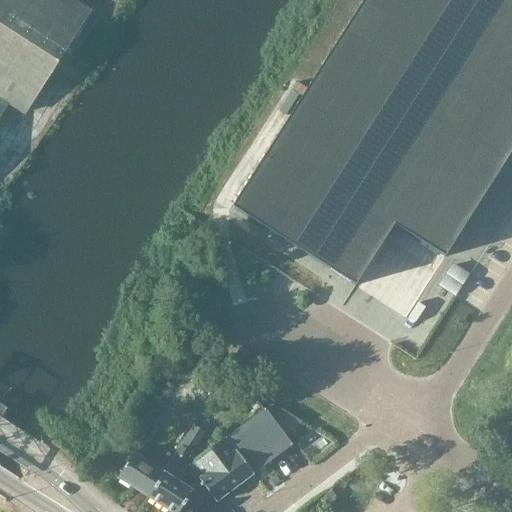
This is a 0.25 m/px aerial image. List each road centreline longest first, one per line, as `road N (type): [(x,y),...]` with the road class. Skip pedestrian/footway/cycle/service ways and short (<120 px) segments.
road 1 (unclassified): [(396,424),(236,324)]
road 2 (unclassified): [(396,424),(444,386),(511,281)]
road 3 (unclassified): [(269,511),(396,424)]
road 4 (unclassified): [(511,506),(396,424)]
